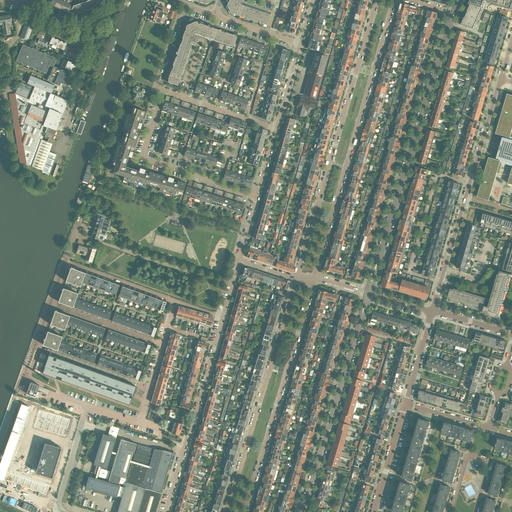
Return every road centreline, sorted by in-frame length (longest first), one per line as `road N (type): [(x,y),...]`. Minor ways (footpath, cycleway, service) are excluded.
road 1 (tertiary): [(368,292),(453,12)]
road 2 (residential): [(377,0),(296,277)]
road 3 (residential): [(315,277),(394,0)]
road 4 (residential): [(244,511),(315,277)]
road 5 (residential): [(296,277),(226,511)]
road 6 (residential): [(500,78),(432,310)]
road 7 (residential): [(232,285),(166,511)]
road 8 (tertiary): [(302,511),(368,292)]
road 9 (residential): [(256,197),(143,156),(163,89)]
road 10 (residential): [(475,511),(489,465),(471,454),(450,511)]
road 11 (residential): [(139,422),(174,302)]
road 12 (residential): [(163,89),(157,80),(183,6),(214,14)]
